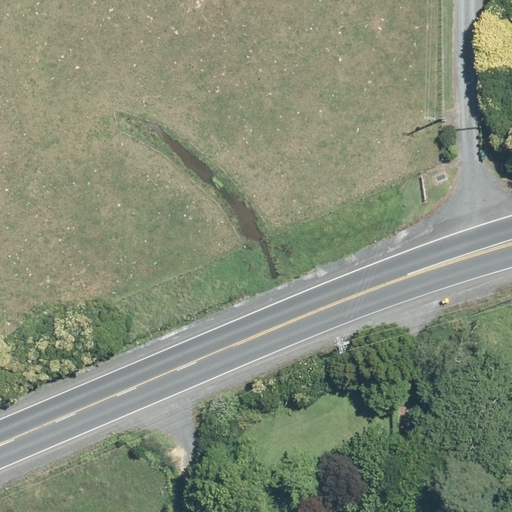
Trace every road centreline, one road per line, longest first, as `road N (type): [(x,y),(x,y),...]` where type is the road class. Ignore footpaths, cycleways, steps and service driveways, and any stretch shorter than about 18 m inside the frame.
road 1 (secondary): [(511,245),(374,290),(0,448)]
road 2 (track): [(475,0),(483,253)]
